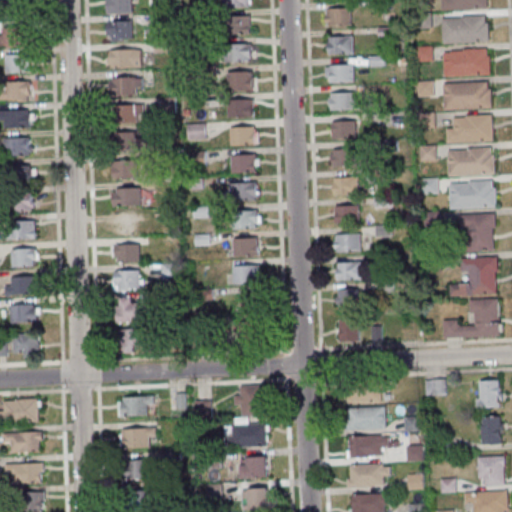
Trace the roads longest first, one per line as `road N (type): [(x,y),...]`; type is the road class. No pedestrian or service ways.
road 1 (residential): [(511,355),(0,379)]
road 2 (residential): [(307,511),(286,0)]
road 3 (residential): [(82,511),(66,0)]
